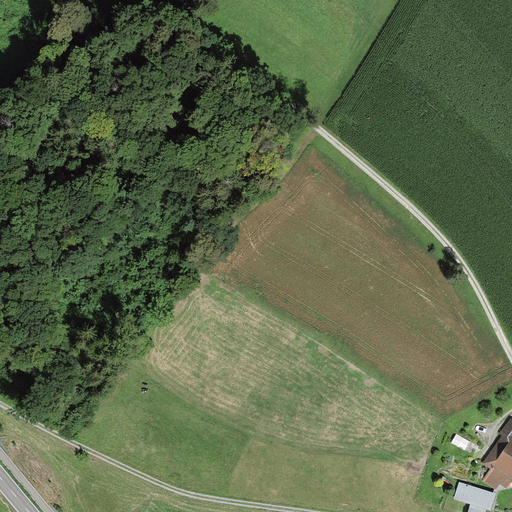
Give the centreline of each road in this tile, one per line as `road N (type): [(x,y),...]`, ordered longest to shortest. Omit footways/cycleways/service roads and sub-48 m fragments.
road 1 (track): [(510,357),(450,249),(332,138),(183,40),(145,0)]
road 2 (track): [(0,401),(142,476),(294,511)]
